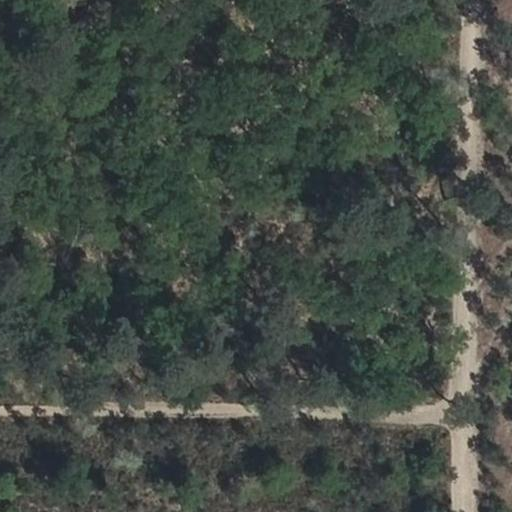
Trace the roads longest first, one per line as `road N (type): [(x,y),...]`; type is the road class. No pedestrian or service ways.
road 1 (track): [(476,511),(477,0)]
road 2 (track): [(476,402),(0,406)]
